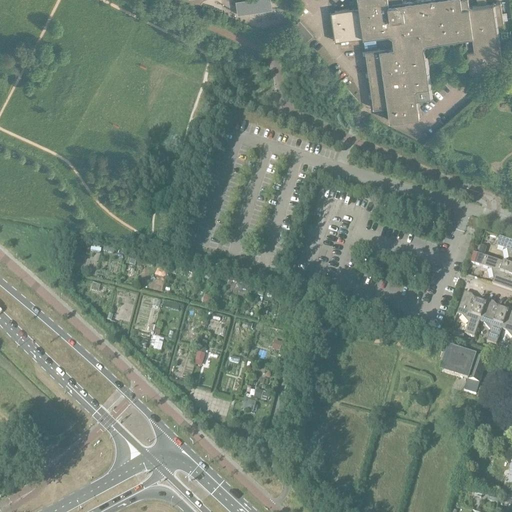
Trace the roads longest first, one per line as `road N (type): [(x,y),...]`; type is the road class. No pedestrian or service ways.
road 1 (primary): [(184,447),(0,280)]
road 2 (primary): [(0,317),(149,459)]
